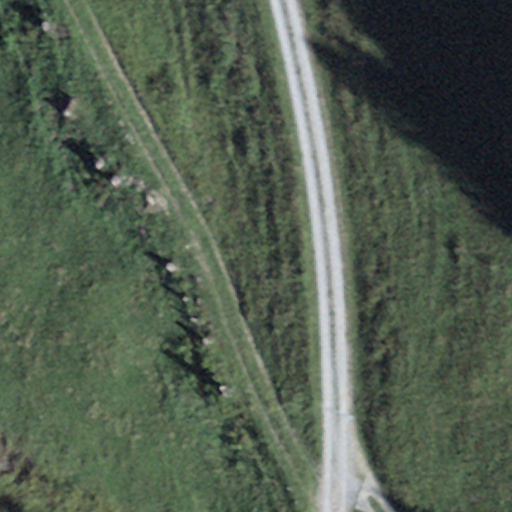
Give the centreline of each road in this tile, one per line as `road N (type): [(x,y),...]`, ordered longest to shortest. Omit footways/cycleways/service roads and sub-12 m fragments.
road 1 (track): [(373,511),(335,477),(252,354),(73,0)]
road 2 (unclassified): [(287,0),(326,165),(336,511)]
